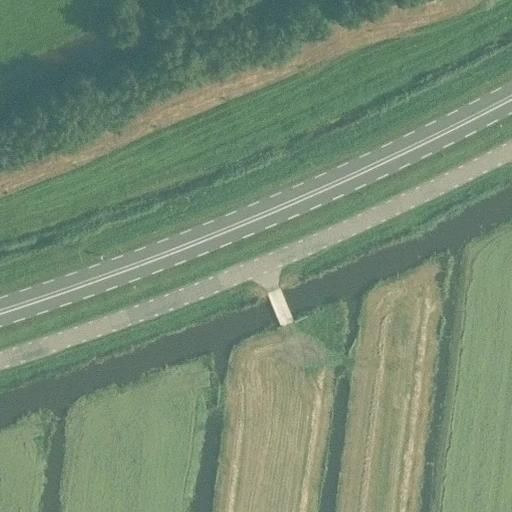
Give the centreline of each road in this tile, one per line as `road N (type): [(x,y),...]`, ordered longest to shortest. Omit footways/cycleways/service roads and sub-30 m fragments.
road 1 (primary): [(0,312),(200,241),(511,97)]
road 2 (unclassified): [(0,359),(266,265),(511,147)]
